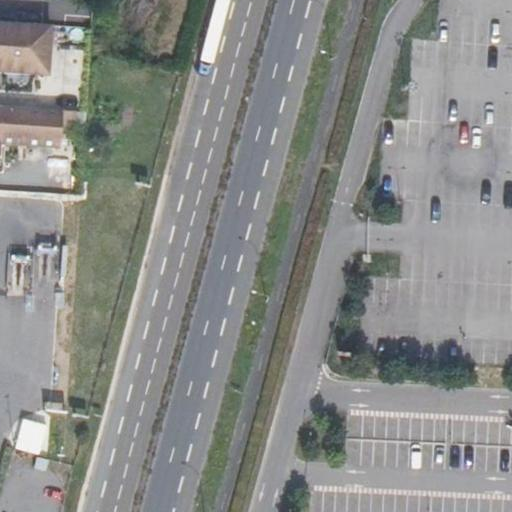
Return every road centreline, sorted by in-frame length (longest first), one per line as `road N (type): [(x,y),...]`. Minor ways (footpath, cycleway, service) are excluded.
road 1 (primary): [(249,0),(93,511)]
road 2 (primary): [(158,511),(294,0)]
road 3 (primary): [(250,0),(114,511)]
